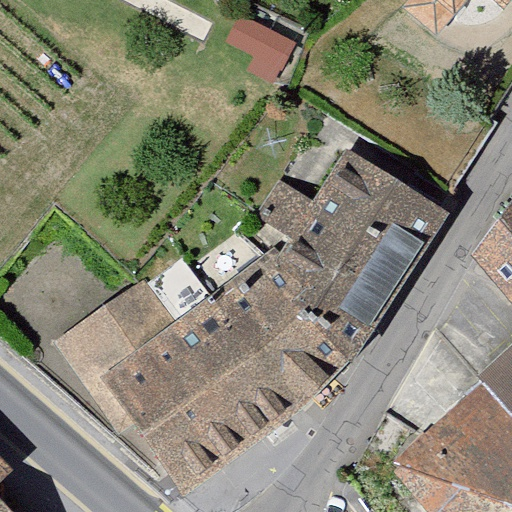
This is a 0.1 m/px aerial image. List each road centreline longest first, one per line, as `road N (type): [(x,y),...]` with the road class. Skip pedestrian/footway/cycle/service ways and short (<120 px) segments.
road 1 (residential): [(511,158),(439,294),(291,511)]
road 2 (secondary): [(0,403),(124,511)]
